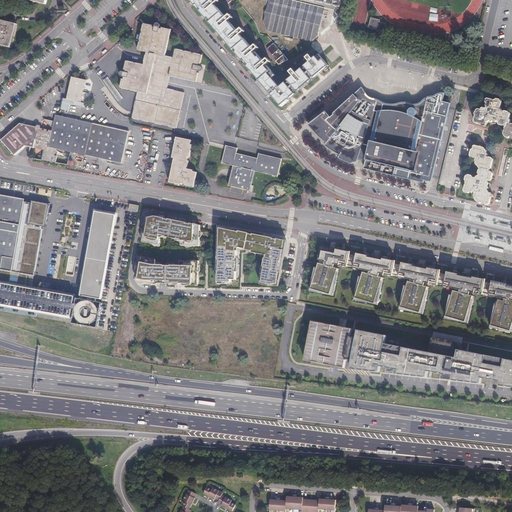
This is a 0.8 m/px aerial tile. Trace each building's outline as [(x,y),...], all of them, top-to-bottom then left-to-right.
[(294,76),(281,87),(273,78),(277,76),(269,66),(273,62),(268,57),(264,60),(257,52),(262,48),(256,43),(252,47),(243,36),(247,32),(242,26),(238,30),(231,22),(235,18),(230,12),(226,16),(216,4),(221,1),(220,0),(190,0),(271,95),(282,108),(330,68),(319,55),(312,60),(310,57),(306,60),(309,63),(297,73),(294,70),(291,72),(294,76)] [(269,0),(262,32),(312,43),(330,27),(332,17),(335,15),(333,12),(334,8),(339,9),(340,0),(269,0)] [(437,22),(438,15),(430,13),(429,20),(437,22)] [(0,43),(12,46),(17,24),(0,19),(0,43)] [(371,20),(369,29),(376,31),(377,33),(383,34),(385,25),(379,23),(379,22),(371,20)] [(131,119),(176,129),(183,93),(167,89),(169,76),(196,82),(198,73),(196,73),(197,71),(200,72),(202,71),(203,70),(203,68),(201,66),(197,66),(198,63),(200,64),(202,55),(174,48),(172,57),(165,56),(170,30),(161,28),(161,29),(159,29),(160,23),(160,22),(158,21),(157,21),(156,22),(155,23),(154,27),(152,27),(152,26),(143,24),(137,51),(146,53),(143,65),(126,61),(124,70),(124,73),(123,72),(121,72),(119,72),(118,73),(118,74),(119,76),(120,76),(123,77),(123,79),(122,79),(120,89),(137,92),(131,119)] [(389,27),(387,35),(405,39),(407,33),(394,29),(394,28),(389,27)] [(83,102),(87,80),(73,77),(68,99),(66,99),(63,110),(71,111),(71,110),(79,112),(80,106),(77,105),(87,107),(88,104),(75,101),(83,102)] [(407,102),(402,103),(396,103),(390,105),(388,104),(387,104),(382,102),(378,100),(376,100),(373,99),(371,98),(369,97),(367,95),(363,88),(356,95),(335,115),(335,116),(332,119),(327,113),(310,127),(313,130),(319,137),(325,142),(329,145),(327,147),(342,156),(341,160),(353,165),(355,165),(357,163),(358,163),(359,163),(359,162),(360,161),(368,163),(366,170),(398,177),(426,183),(426,180),(433,181),(450,105),(451,103),(443,101),(445,93),(443,93),(440,93),(438,94),(437,94),(436,95),(435,95),(433,96),(431,96),(430,97),(427,97),(425,100),(419,103),(418,104),(412,104),(407,102)] [(489,99),(487,100),(487,102),(488,104),(487,106),(488,108),(487,109),(484,108),(483,109),(482,110),(480,110),(478,111),(478,112),(477,113),(477,114),(477,116),(475,122),(477,124),(481,125),(483,127),(485,127),(487,126),(488,123),(490,122),(491,121),(492,123),(495,124),(496,124),(496,122),(497,123),(499,121),(500,122),(500,124),(501,125),(506,127),(505,134),(507,138),(510,138),(511,137),(511,138),(511,123),(511,124),(511,121),(510,119),(511,115),(510,112),(506,111),(505,112),(504,110),(502,109),(503,102),(501,100),(499,99),(496,101),(489,99)] [(52,132),(50,142),(49,146),(123,164),(130,132),(56,115),(54,121),(43,119),(53,128),(52,132)] [(50,142),(52,132),(43,130),(43,129),(37,127),(20,124),(1,140),(14,155),(26,146),(34,148),(35,139),(50,142)] [(481,138),(483,130),(474,128),(472,135),(481,138)] [(172,158),(168,182),(182,185),(182,182),(186,182),(186,186),(194,187),(197,172),(193,171),(193,170),(187,169),(189,160),(187,160),(188,157),(190,157),(192,145),(191,144),(192,139),(175,136),(170,157),(172,158)] [(480,170),(479,173),(480,175),(477,176),(477,178),(474,177),(473,175),(470,174),(467,176),(466,180),(467,182),(465,191),(466,193),(470,193),(471,193),(474,193),(475,192),(476,193),(475,196),(476,197),(476,198),(479,202),(490,204),(491,203),(492,197),(494,197),(494,195),(493,193),(490,193),(488,189),(490,188),(490,187),(491,187),(491,184),(490,183),(489,182),(489,180),(491,181),(493,180),(494,174),(493,172),(492,172),(490,170),(492,169),(494,159),(493,157),(489,156),(490,154),(485,147),(476,145),(474,146),(474,149),(472,150),(471,155),(472,157),(476,158),(476,161),(479,166),(481,169),(480,170)] [(238,148),(227,146),(223,163),(234,166),(229,186),(251,191),(256,171),(279,177),(283,159),(260,154),(259,159),(237,154),(238,148)] [(502,163),(499,174),(502,175),(507,157),(503,156),(502,163)] [(75,312),(77,300),(75,299),(75,297),(26,288),(28,275),(35,276),(43,230),(41,230),(42,227),(46,228),(50,204),(32,201),(31,203),(24,202),(25,200),(0,195),(0,305),(37,312),(72,318),(73,311),(75,312)] [(77,300),(75,312),(73,324),(99,329),(103,303),(97,302),(97,299),(102,300),(117,215),(96,211),(81,296),(82,296),(81,299),(77,299),(77,300)] [(160,239),(161,235),(166,236),(166,237),(178,239),(182,239),(182,246),(200,246),(200,225),(191,223),(191,224),(187,223),(187,222),(178,221),(176,221),(174,220),(169,219),(169,220),(166,219),(166,218),(156,216),(149,218),(149,222),(146,222),(143,242),(159,245),(161,239),(160,239)] [(254,251),(253,253),(267,256),(267,259),(265,259),(264,268),(265,268),(262,285),(268,287),(279,286),(282,268),(283,262),(282,262),(283,256),(284,251),(285,251),(287,242),(278,240),(277,241),(276,240),(274,240),(274,239),(254,234),(253,236),(249,235),(250,234),(239,231),(233,230),(219,227),(218,261),(219,261),(219,267),(219,272),(218,272),(218,282),(231,283),(231,280),(236,281),(237,249),(246,250),(254,251)] [(511,284),(492,281),(492,282),(486,280),(486,279),(447,272),(447,273),(441,271),(441,270),(402,262),(401,263),(396,262),(396,261),(357,253),(357,254),(351,253),(351,252),(335,249),(334,249),(334,252),(322,250),(319,261),(323,261),(322,264),(320,264),(319,266),(318,268),(316,268),(311,293),(334,297),(340,273),(338,272),(339,269),(335,268),(336,265),(348,268),(348,265),(354,267),(353,269),(366,272),(366,273),(364,273),(363,278),(360,277),(356,301),(379,306),(385,282),(383,281),(384,279),(380,278),(381,274),(393,276),(393,275),(399,276),(398,278),(411,281),(411,282),(409,282),(408,287),(405,286),(401,311),(424,315),(430,291),(429,291),(429,288),(425,286),(426,283),(438,286),(438,284),(444,285),(444,287),(456,290),(456,292),(455,291),(453,296),(451,295),(446,320),(470,325),(475,300),(474,300),(474,297),(470,296),(471,292),(483,295),(483,293),(490,294),(489,296),(502,299),(502,301),(500,301),(499,305),(495,304),(491,329),(511,333),(511,284)] [(137,280),(138,282),(151,282),(182,283),(198,284),(199,261),(190,261),(180,261),(180,266),(171,265),(171,266),(164,265),(155,264),(156,259),(140,256),(137,274),(137,280)] [(313,322),(305,362),(335,367),(346,368),(347,361),(352,362),(351,370),(381,374),(382,368),(399,371),(399,375),(429,379),(430,372),(455,378),(454,382),(481,385),(482,379),(501,383),(500,387),(511,388),(511,360),(458,350),(459,344),(430,339),(427,353),(386,345),(388,337),(359,331),(357,339),(352,338),(353,329),(313,322)] [(207,487),(204,493),(210,496),(215,499),(215,498),(219,500),(218,502),(222,504),(221,505),(226,508),(232,511),(236,504),(231,502),(232,500),(222,495),(223,493),(213,487),(212,489),(207,487)] [(190,511),(192,510),(190,509),(193,504),(196,498),(195,498),(197,494),(193,492),(189,490),(184,500),(186,501),(183,506),(184,506),(180,511),(190,511)] [(286,511),(289,511),(299,511),(300,511),(303,511),(302,511),(335,511),(336,500),(329,499),(328,499),(327,499),(317,498),(316,500),(312,499),(307,499),(307,497),(296,497),(295,497),(294,497),(287,496),(287,500),(280,500),(279,500),(278,500),(271,499),(269,511),(286,511)]
